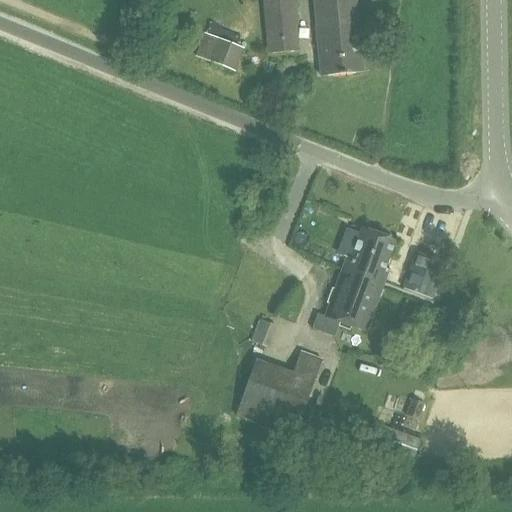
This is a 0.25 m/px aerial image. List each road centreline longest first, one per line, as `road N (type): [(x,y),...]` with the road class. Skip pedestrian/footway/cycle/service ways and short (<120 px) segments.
road 1 (unclassified): [(503,193),(471,204),(427,198),(0,25)]
road 2 (unclassified): [(503,193),(493,160),(493,0)]
